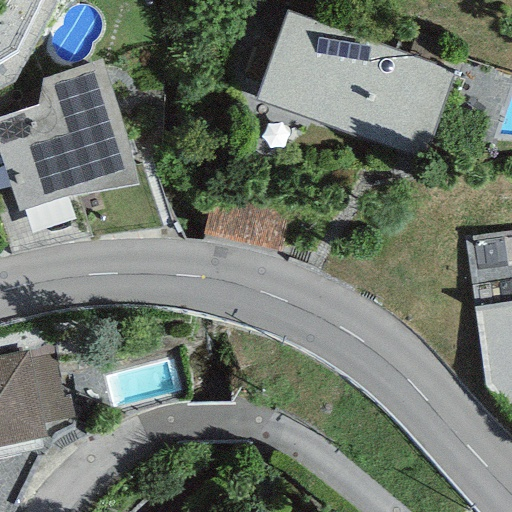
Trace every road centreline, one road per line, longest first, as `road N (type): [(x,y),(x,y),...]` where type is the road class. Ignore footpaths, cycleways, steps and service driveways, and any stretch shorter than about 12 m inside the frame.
road 1 (tertiary): [(511,490),(401,368),(272,295),(132,268),(0,289)]
road 2 (residential): [(392,511),(291,436),(227,417),(189,417),(119,448),(71,482),(59,511)]
